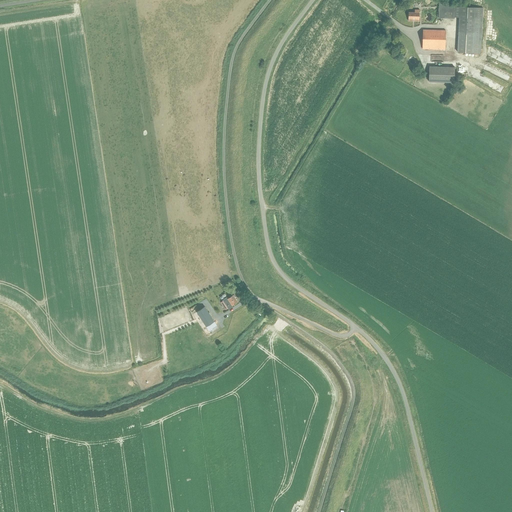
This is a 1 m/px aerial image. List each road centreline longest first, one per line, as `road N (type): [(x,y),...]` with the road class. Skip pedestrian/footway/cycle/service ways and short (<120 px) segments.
road 1 (track): [(319,511),(353,389),(326,348),(246,289),(224,190),(232,56),(268,0)]
road 2 (unclassified): [(355,326),(287,280),(265,235),(258,165),(267,78),(314,0)]
road 3 (unclassified): [(432,511),(397,380),(355,326)]
